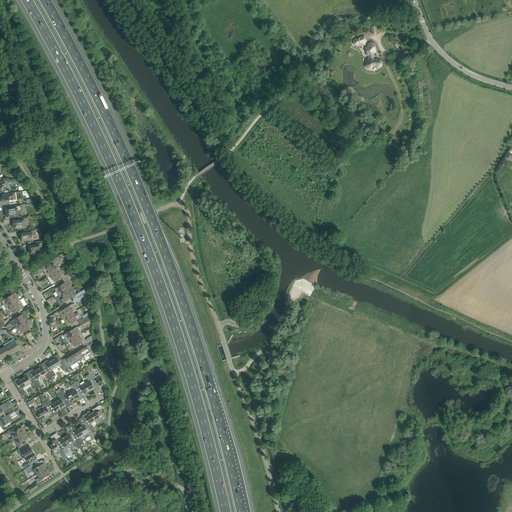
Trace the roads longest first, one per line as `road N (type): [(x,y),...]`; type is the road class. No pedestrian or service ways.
road 1 (motorway): [(28,0),(77,89),(162,289),(225,511)]
road 2 (motorway): [(241,511),(177,284),(110,120),(47,0)]
road 3 (unclassified): [(278,511),(217,322)]
road 4 (residential): [(4,374),(37,354),(45,334),(37,296),(0,237)]
road 5 (unclassified): [(511,89),(451,63),(415,0)]
